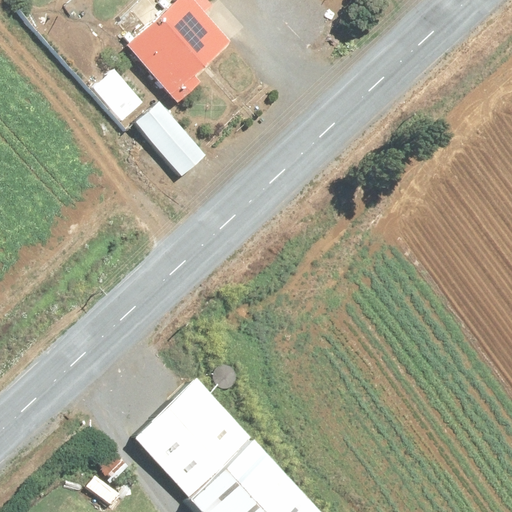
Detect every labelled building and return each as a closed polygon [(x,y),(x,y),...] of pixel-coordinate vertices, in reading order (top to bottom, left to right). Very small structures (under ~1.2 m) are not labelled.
[(203,12),(211,5),(206,0),(174,0),(132,39),(125,46),(176,102),(198,81),(197,80),(192,74),(206,61),(229,40),(203,12)] [(141,105),(110,73),(89,93),(120,125),(141,105)] [(134,121),(180,176),(204,155),(157,101),(134,121)] [(194,378),(131,439),(188,497),(250,436),(194,378)] [(190,498),(203,511),(321,511),(255,439),(190,498)]
